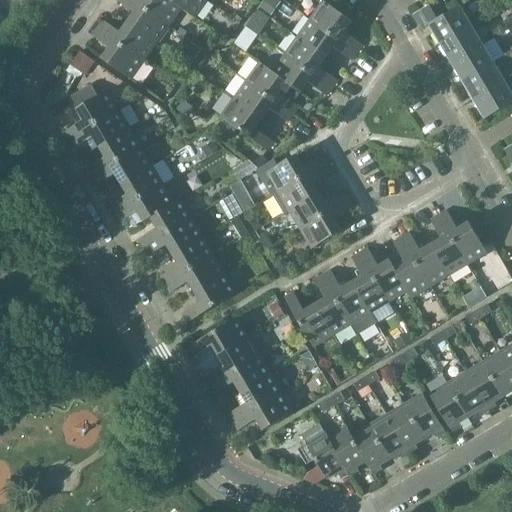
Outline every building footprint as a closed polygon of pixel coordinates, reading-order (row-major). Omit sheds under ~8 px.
[(128,24),(157,44),(170,26),(132,0),(118,0),(117,1),(135,14),(128,24)] [(132,0),(170,26),(182,9),(170,0),(132,0)] [(170,0),(182,9),(195,18),(208,0),(207,0),(170,0)] [(276,0),(265,0),(258,10),(265,15),(269,18),(280,3),(276,0)] [(310,20),(357,53),(363,46),(345,33),(352,22),(324,2),(310,20)] [(471,27),(460,7),(438,20),(430,6),(422,11),(441,45),(471,27)] [(258,10),(247,26),(254,31),(265,15),(258,10)] [(238,15),(235,19),(241,24),(244,20),(238,15)] [(508,29),(511,26),(511,16),(503,22),(508,29)] [(357,53),(310,20),(298,38),(327,58),(334,48),(352,61),(357,53)] [(103,21),(98,28),(145,62),(157,44),(128,24),(121,34),(103,21)] [(259,35),(247,27),(234,45),(246,53),(259,35)] [(471,27),(441,45),(452,63),(482,45),(471,27)] [(98,28),(92,36),(110,49),(103,60),(132,80),(145,62),(98,28)] [(182,28),(178,33),(185,38),(188,33),(182,28)] [(199,37),(194,44),(201,49),(207,42),(199,37)] [(327,58),(298,38),(285,55),(332,89),(338,81),(320,68),(327,58)] [(192,43),(180,60),(189,67),(201,50),(192,43)] [(463,82),(493,64),(482,45),(452,63),(463,82)] [(81,52),(71,66),(85,76),(95,62),(81,52)] [(219,52),(209,55),(220,62),(222,60),(219,52)] [(285,55),(273,73),(288,84),(288,85),(299,93),(301,94),(309,83),(327,96),(332,89),(285,55)] [(181,63),(178,68),(185,72),(188,68),(181,63)] [(288,85),(288,84),(273,73),(260,63),(247,82),(294,115),(299,107),(292,102),(299,93),(288,85)] [(474,100),(505,82),(493,64),(463,82),(474,100)] [(294,115),(247,82),(234,99),(263,120),(269,124),(276,114),(288,123),(294,115)] [(511,94),(505,82),(474,100),(486,120),(511,104),(511,94)] [(65,132),(70,141),(120,111),(108,92),(99,97),(92,85),(71,98),(78,109),(78,110),(84,121),(65,132)] [(221,117),(268,151),(274,142),(262,134),(269,124),(263,120),(234,99),(221,117)] [(94,137),(100,148),(131,130),(120,111),(70,141),(75,149),(94,137)] [(87,169),(92,178),(142,148),(131,130),(100,148),(106,158),(87,169)] [(215,144),(204,150),(208,158),(219,152),(215,144)] [(116,174),(122,185),(153,167),(142,148),(92,178),(97,186),(116,174)] [(267,174),(279,193),(328,164),(323,155),(304,167),(298,156),(267,174)] [(265,157),(256,162),(260,169),(269,163),(265,157)] [(249,161),(234,170),(239,179),(257,169),(249,161)] [(279,193),(290,212),(320,194),(314,183),(333,172),(328,164),(279,193)] [(110,206),(114,215),(164,185),(153,167),(122,185),(128,195),(110,206)] [(231,187),(237,199),(248,193),(241,181),(231,187)] [(145,223),(152,219),(151,218),(175,204),(164,185),(114,215),(119,223),(138,212),(145,223)] [(290,212),(301,230),(350,201),(345,193),(326,204),(320,194),(290,212)] [(232,195),(227,198),(238,217),(243,214),(232,195)] [(245,196),(238,200),(244,211),(251,207),(245,196)] [(151,218),(152,219),(158,229),(139,240),(144,248),(193,219),(182,200),(175,204),(151,218)] [(301,230),(312,249),(349,228),(342,216),(355,209),(350,201),(301,230)] [(447,211),(439,216),(468,265),(488,254),(469,223),(458,230),(447,211)] [(450,276),(468,265),(439,216),(430,221),(442,240),(431,246),(450,276)] [(167,245),(174,255),(204,237),(193,219),(144,248),(149,256),(167,245)] [(258,221),(251,225),(255,232),(262,228),(258,221)] [(431,287),(450,276),(431,246),(421,252),(410,233),(402,238),(431,287)] [(266,235),(260,239),(266,251),(273,247),(266,235)] [(161,277),(166,285),(215,256),(204,237),(174,255),(180,266),(161,277)] [(412,299),(431,287),(402,238),(394,243),(405,262),(395,268),(394,268),(408,292),(412,299)] [(408,292),(394,268),(395,268),(391,261),(379,268),(368,249),(360,254),(389,303),(408,292)] [(371,314),(389,303),(360,254),(352,258),(363,277),(353,284),(371,314)] [(190,282),(196,293),(226,275),(215,256),(166,285),(171,294),(190,282)] [(477,270),(462,276),(467,291),(483,285),(477,270)] [(323,276),(352,325),(358,335),(377,324),(371,314),(353,284),(342,290),(331,271),(323,276)] [(226,275),(196,293),(202,303),(183,314),(188,323),(238,294),(226,275)] [(334,336),(352,325),(323,276),(315,281),(326,299),(315,306),(334,336)] [(334,336),(315,306),(305,312),(294,293),(285,298),(314,348),(334,336)] [(278,303),(270,308),(278,321),(285,316),(278,303)] [(477,311),(481,319),(492,313),(487,305),(477,311)] [(481,319),(477,311),(466,318),(471,326),(481,319)] [(213,346),(219,356),(250,338),(238,318),(189,348),(194,357),(213,346)] [(291,324),(281,330),(288,340),(297,335),(291,324)] [(442,332),(446,340),(457,334),(452,326),(442,332)] [(446,340),(442,332),(431,339),(436,347),(446,340)] [(408,334),(396,342),(400,350),(413,342),(408,334)] [(261,356),(250,338),(219,356),(225,366),(207,378),(211,386),(261,356)] [(511,345),(501,352),(511,370),(511,345)] [(403,355),(408,363),(419,357),(414,349),(403,355)] [(511,370),(501,352),(483,363),(504,397),(511,392),(511,370)] [(374,355),(371,356),(376,364),(382,361),(377,360),(374,355)] [(408,363),(403,355),(392,362),(397,369),(408,363)] [(235,383),(241,393),(272,375),(261,356),(211,386),(216,394),(235,383)] [(494,403),(504,397),(483,363),(466,373),(489,412),(497,407),(494,403)] [(365,378),(369,386),(380,379),(376,372),(365,378)] [(481,417),(489,412),(466,373),(449,384),(469,418),(478,412),(481,417)] [(283,394),(272,375),(241,393),(247,404),(229,415),(233,423),(283,394)] [(369,386),(365,378),(354,384),(359,392),(369,386)] [(459,424),(469,418),(449,384),(430,394),(450,429),(451,429),(453,433),(462,428),(459,424)] [(330,399),(334,407),(345,400),(341,393),(330,399)] [(283,394),(233,423),(238,431),(257,420),(264,431),(294,413),(283,394)] [(423,394),(405,405),(425,439),(435,434),(437,438),(446,433),(443,429),(423,394)] [(334,407),(330,399),(319,405),(324,413),(334,407)] [(415,445),(425,439),(405,405),(387,416),(410,454),(418,449),(415,445)] [(402,459),(410,454),(387,416),(370,426),(390,460),(399,455),(402,459)] [(326,434),(320,424),(302,435),(307,445),(299,450),(305,461),(313,456),(327,479),(338,473),(340,477),(349,473),(328,438),(329,438),(326,434)] [(380,466),(390,460),(370,426),(352,436),(367,462),(366,462),(372,471),(374,475),(383,470),(380,466)] [(366,462),(367,462),(352,436),(347,427),(329,438),(328,438),(349,473),(351,477),(359,472),(357,468),(366,462)]
